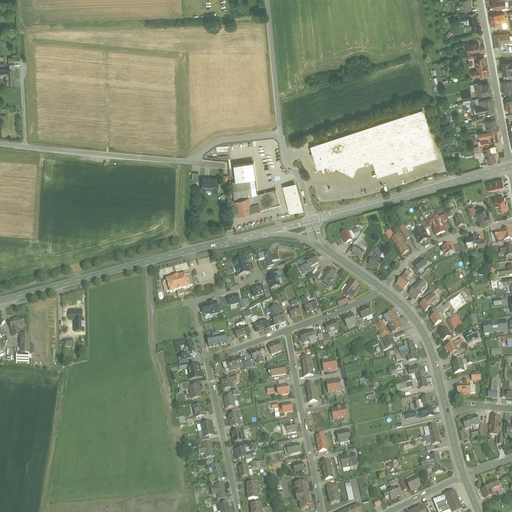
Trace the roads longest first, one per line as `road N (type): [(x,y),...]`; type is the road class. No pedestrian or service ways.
road 1 (unclassified): [(0,145),(176,161),(228,138),(280,134)]
road 2 (secondary): [(0,300),(267,231)]
road 3 (track): [(148,261),(153,356),(184,481)]
road 4 (secondary): [(310,219),(510,166)]
road 5 (residential): [(287,331),(324,511)]
road 6 (residential): [(510,166),(479,0)]
road 7 (residential): [(206,361),(239,511)]
road 8 (secondary): [(382,288),(427,340),(446,412)]
road 9 (residential): [(391,278),(442,241),(511,221)]
road 10 (unclassified): [(280,134),(267,0)]
road 11 (residential): [(257,276),(193,302),(206,361)]
